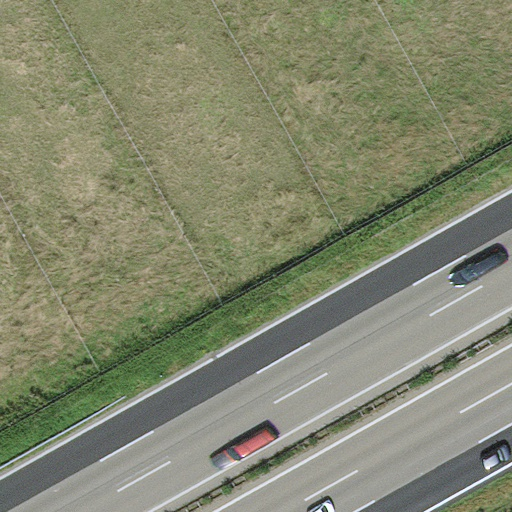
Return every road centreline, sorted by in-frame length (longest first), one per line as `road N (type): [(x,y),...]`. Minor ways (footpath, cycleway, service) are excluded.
road 1 (motorway): [(511,247),(42,511)]
road 2 (motorway): [(317,511),(511,402)]
